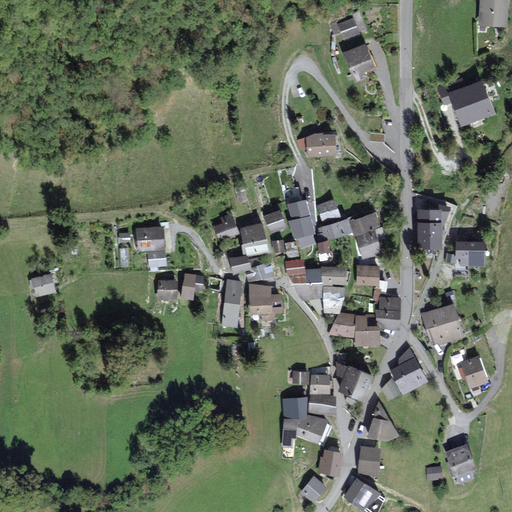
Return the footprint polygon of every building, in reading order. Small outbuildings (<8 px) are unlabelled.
[(507,0),(482,0),(481,22),(506,23),(507,0)] [(359,33),(352,18),(339,23),(346,39),(359,33)] [(375,64),(366,43),(346,51),(358,79),(369,75),(366,68),(375,64)] [(491,113),(481,85),(465,91),(462,82),(440,90),(445,104),(453,101),(461,123),(491,113)] [(382,118),(369,117),(368,131),(371,132),(371,140),(384,141),(385,134),(380,133),(382,118)] [(298,147),(309,144),(307,133),(295,136),(298,147)] [(336,151),(334,133),(309,135),(310,153),(336,151)] [(334,199),(319,204),(325,223),(341,217),(334,199)] [(304,202),(291,206),(296,222),(293,223),(297,236),(299,235),(302,246),(313,242),(310,230),(313,229),(304,202)] [(420,245),(441,245),(440,208),(419,209),(420,245)] [(286,223),(281,211),(266,217),(271,229),(286,223)] [(375,213),(353,220),(357,232),(379,225),(375,213)] [(238,230),(233,215),(223,218),(224,223),(216,226),(220,237),(238,230)] [(353,229),(349,217),(321,226),(325,238),(353,229)] [(268,249),(262,223),(245,228),(241,229),(248,255),(268,249)] [(163,227),(137,229),(139,248),(164,246),(163,227)] [(380,251),(374,230),(358,235),(364,256),(380,251)] [(321,250),(333,247),(331,237),(319,240),(321,250)] [(485,240),(457,240),(457,255),(462,255),(462,263),(485,263),(485,240)] [(283,251),(282,241),(275,242),(276,252),(283,251)] [(298,254),(295,241),(286,244),(289,256),(298,254)] [(167,253),(150,254),(151,269),(168,268),(167,253)] [(232,260),(234,272),(247,270),(254,268),(252,260),(251,256),(244,257),(232,260)] [(252,260),(254,268),(247,270),(249,278),(274,272),(270,260),(267,261),(265,256),(252,260)] [(303,261),(286,262),(294,281),(306,280),(303,261)] [(378,266),(358,266),(358,281),(378,281),(378,266)] [(346,267),(324,267),(324,282),(346,282),(346,267)] [(303,299),(325,296),(325,287),(322,286),(321,270),(307,270),(308,283),(296,285),(303,299)] [(202,289),(203,274),(195,273),(186,272),(183,296),(193,297),(194,288),(202,289)] [(51,273),(32,279),(37,294),(56,288),(51,273)] [(222,279),(209,277),(208,286),(221,288),(222,279)] [(178,281),(160,280),(160,294),(177,294),(178,281)] [(240,281),(228,280),(223,323),(236,324),(240,281)] [(261,319),(273,318),(272,310),(281,310),(280,293),(271,293),(270,285),(250,283),(252,312),(260,311),(261,319)] [(325,286),(325,287),(325,296),(325,311),(338,311),(344,286),(325,286)] [(400,297),(382,296),(382,309),(378,309),(378,319),(381,319),(381,326),(399,326),(400,297)] [(463,334),(452,304),(426,313),(425,313),(435,341),(437,340),(441,339),(442,342),(463,334)] [(354,314),(342,313),(332,332),(352,334),(354,314)] [(374,314),(357,315),(358,343),(378,343),(378,324),(374,324),(374,314)] [(391,369),(396,377),(403,391),(404,392),(427,377),(410,348),(401,357),(401,364),(391,369)] [(488,380),(479,356),(464,362),(473,385),(488,380)] [(341,389),(347,391),(349,392),(347,399),(355,403),(358,396),(363,397),(372,373),(351,365),(350,369),(341,364),(340,374),(347,377),(346,377),(341,389)] [(308,371),(295,371),(295,381),(308,381),(308,371)] [(330,374),(312,373),(312,392),(330,392),(330,374)] [(392,379),(384,388),(390,398),(400,393),(392,379)] [(335,398),(312,396),(311,410),(335,411),(335,398)] [(306,397),(285,399),(286,415),(307,414),(306,397)] [(398,432),(380,404),(370,433),(384,437),(398,432)] [(292,436),(296,437),(296,432),(322,442),(329,422),(310,416),(299,418),(285,418),(283,444),(292,446),(292,436)] [(380,447),(362,445),(360,471),(378,472),(380,447)] [(473,470),(466,448),(448,454),(455,476),(473,470)] [(341,452),(327,450),(326,458),(323,457),(321,470),(339,472),(341,452)] [(442,467),(428,468),(429,478),(442,478),(442,467)] [(326,485),(314,475),(298,495),(308,503),(311,498),(314,500),(326,485)] [(373,511),(377,511),(384,497),(381,495),(377,493),(380,489),(358,477),(356,481),(345,498),(359,508),(363,505),(373,511)]
